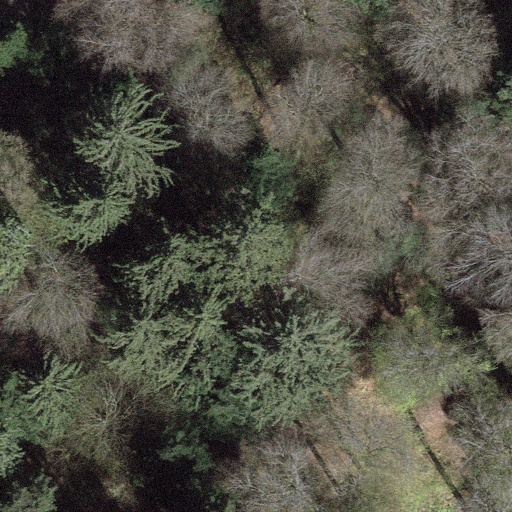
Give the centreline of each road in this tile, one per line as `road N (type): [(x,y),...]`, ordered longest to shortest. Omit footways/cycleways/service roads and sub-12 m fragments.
road 1 (track): [(0,311),(111,377),(225,416),(360,433)]
road 2 (track): [(182,511),(511,375)]
